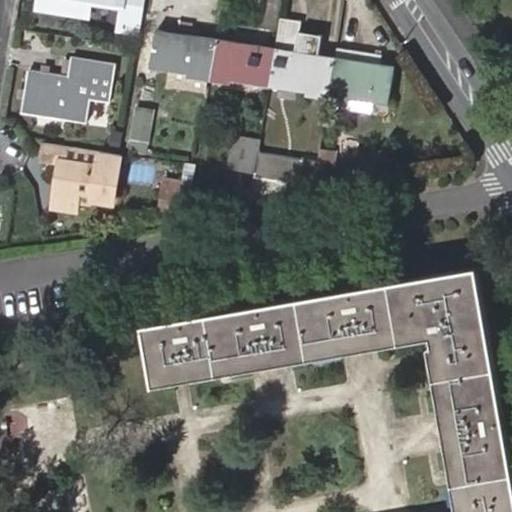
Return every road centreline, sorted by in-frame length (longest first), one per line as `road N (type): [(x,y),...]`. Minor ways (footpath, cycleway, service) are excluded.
road 1 (residential): [(395,0),(511,182)]
road 2 (residential): [(511,134),(423,0)]
